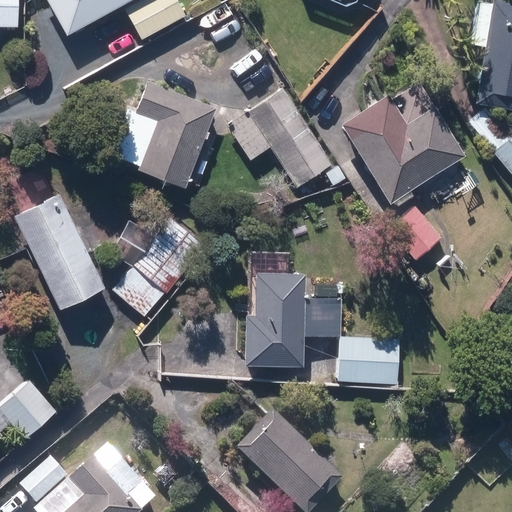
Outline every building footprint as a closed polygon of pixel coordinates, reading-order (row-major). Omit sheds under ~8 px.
[(0,0),(0,21),(20,23),(20,0),(0,0)] [(53,0),(69,28),(122,0),(53,0)] [(138,0),(128,6),(144,35),(188,11),(182,0),(138,0)] [(511,0),(495,0),(479,97),(511,102),(511,0)] [(143,164),(188,181),(218,103),(151,77),(139,107),(162,116),(143,164)] [(391,90),(345,117),(392,196),(468,152),(438,100),(436,101),(422,78),(394,94),(391,90)] [(333,160),(285,85),(231,119),(254,154),(273,142),(299,182),(333,160)] [(487,104),(470,118),(511,167),(511,133),(511,134),(487,104)] [(63,189),(19,210),(62,301),(107,281),(63,189)] [(442,235),(410,199),(383,223),(414,259),(442,235)] [(173,214),(114,286),(147,313),(206,241),(173,214)] [(307,300),(307,268),(259,267),(258,309),(251,308),(250,358),(305,359),(306,336),(339,337),(340,300),(307,300)] [(344,333),(340,375),(398,380),(402,338),(344,333)] [(0,431),(15,419),(26,432),(55,408),(29,378),(1,403),(0,402),(0,431)] [(344,475),(274,405),(238,441),(308,511),(344,475)] [(63,511),(137,511),(144,507),(96,455),(73,476),(87,491),(63,511)] [(68,472),(53,456),(23,485),(39,501),(68,472)]
